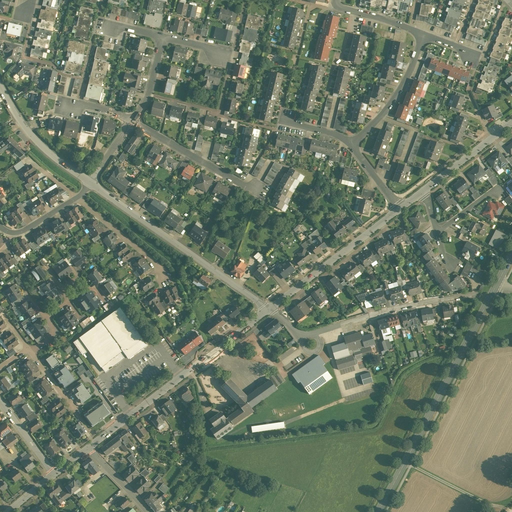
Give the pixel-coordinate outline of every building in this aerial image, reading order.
[(1,0),(1,3),(0,2),(0,12),(1,12),(2,12),(4,5),(9,6),(10,2),(2,0),(1,0)] [(43,0),(49,2),(48,7),(55,9),(55,7),(59,8),(60,0),(43,0)] [(158,1),(155,0),(150,0),(148,11),(156,13),(163,15),(166,2),(158,1)] [(388,0),(388,1),(387,7),(386,10),(392,11),(393,8),(398,9),(400,1),(399,0),(388,0)] [(404,0),(404,2),(400,1),(398,9),(397,13),(402,14),(403,10),(407,11),(407,12),(410,0),(404,0)] [(464,6),(452,2),(450,9),(461,13),(464,6)] [(488,5),(479,2),(477,6),(477,5),(475,9),(476,10),(485,13),(486,10),(490,12),(492,7),(488,5)] [(189,5),(180,3),(177,14),(186,16),(189,5)] [(424,4),(421,4),(419,15),(422,16),(425,16),(428,17),(428,13),(431,13),(433,6),(430,5),(424,4)] [(198,7),(189,5),(186,16),(195,18),(198,7)] [(94,10),(81,7),(78,17),(79,17),(91,20),(94,10)] [(303,10),(293,7),(291,14),(302,17),(303,10)] [(237,13),(221,9),(219,18),(227,20),(226,24),(227,24),(233,26),(234,26),(237,13)] [(461,13),(450,9),(447,16),(458,20),(461,13)] [(55,12),(46,10),(44,11),(41,10),(39,19),(42,20),(54,23),(55,18),(54,16),(55,13),(55,12)] [(485,13),(476,10),(475,13),(474,13),(472,17),(473,18),(482,21),(483,18),(487,19),(489,15),(485,13)] [(155,17),(149,16),(147,21),(145,20),(145,24),(160,28),(163,15),(156,13),(155,17)] [(302,17),(291,14),(289,21),(300,23),(302,17)] [(258,18),(248,15),(246,27),(258,30),(259,26),(262,27),(264,19),(263,20),(258,19),(258,18)] [(332,16),(327,15),(326,21),(325,21),(323,29),(324,29),(322,35),(332,38),(334,38),(337,29),(338,30),(338,27),(337,27),(339,18),(332,16)] [(458,20),(447,16),(444,23),(452,26),(455,27),(456,27),(458,20)] [(91,20),(79,17),(77,23),(79,23),(78,26),(77,26),(76,27),(89,30),(91,20)] [(482,21),(473,18),(472,21),(471,21),(469,25),(470,25),(480,29),(481,26),(484,27),(486,22),(482,21)] [(511,20),(505,18),(504,22),(503,22),(502,26),(511,29),(511,28),(511,20)] [(54,23),(42,20),(41,24),(38,23),(37,28),(40,29),(49,31),(50,27),(53,27),(54,23)] [(185,22),(176,20),(174,26),(173,31),(182,33),(185,22)] [(300,23),(289,21),(288,27),(299,30),(300,23)] [(193,24),(185,22),(182,33),(191,35),(192,30),(193,24)] [(21,27),(9,24),(7,33),(19,36),(21,27)] [(480,29),(470,25),(469,29),(468,29),(466,33),(467,33),(470,34),(470,35),(473,36),(476,37),(477,34),(481,35),(483,30),(480,29)] [(511,29),(502,26),(501,30),(500,29),(499,34),(509,37),(510,34),(511,35),(511,29)] [(76,27),(74,36),(87,39),(89,30),(76,27)] [(258,30),(246,27),(243,40),(252,42),(255,43),(255,39),(257,39),(259,34),(257,33),(257,30),(258,30)] [(299,30),(288,27),(286,33),(297,36),(299,30)] [(217,28),(214,39),(230,42),(232,32),(226,30),(217,28)] [(49,31),(40,29),(39,33),(36,32),(35,37),(38,37),(47,39),(48,35),(49,36),(48,36),(49,36),(50,36),(52,31),(49,31)] [(394,34),(373,29),(372,34),(392,39),(394,34)] [(297,36),(286,33),(285,40),(295,42),(297,36)] [(351,48),(364,51),(365,45),(366,45),(367,44),(368,42),(367,41),(366,41),(367,37),(354,34),(351,48)] [(498,37),(497,37),(496,41),(496,42),(506,45),(507,42),(511,44),(511,40),(511,38),(509,37),(499,34),(498,37)] [(322,35),(321,35),(319,40),(316,52),(315,59),(327,62),(330,50),(331,50),(331,47),(330,47),(332,38),(322,35)] [(47,39),(38,37),(37,41),(34,41),(32,45),(36,46),(45,48),(45,44),(48,45),(50,40),(47,39)] [(147,41),(136,38),(135,40),(133,40),(132,44),(134,45),(133,50),(138,51),(144,53),(147,41)] [(252,42),(243,40),(240,52),(243,53),(248,54),(249,54),(252,43),(252,42)] [(295,42),(285,40),(283,47),(294,49),(295,42)] [(85,45),(69,41),(67,51),(72,52),(83,55),(85,45)] [(395,41),(390,60),(392,60),(402,63),(402,62),(406,44),(395,41)] [(496,42),(495,45),(494,45),(493,49),(493,50),(493,49),(503,53),(504,50),(508,51),(510,46),(506,45),(496,42)] [(5,43),(4,43),(4,45),(1,44),(0,44),(0,49),(3,50),(8,51),(7,59),(6,61),(7,62),(10,63),(11,63),(12,60),(15,61),(18,46),(5,43)] [(45,48),(36,46),(35,50),(32,49),(30,54),(39,56),(42,57),(42,58),(45,58),(48,49),(45,48)] [(106,49),(97,47),(94,59),(105,62),(107,57),(104,56),(106,49)] [(188,50),(176,47),(174,56),(180,57),(180,59),(186,60),(188,50)] [(364,51),(351,48),(348,61),(360,64),(364,51)] [(503,53),(493,49),(493,50),(492,53),(491,53),(490,57),(491,58),(500,61),(501,58),(505,59),(507,54),(503,53)] [(83,55),(72,52),(71,58),(69,58),(68,62),(81,65),(83,55)] [(105,62),(94,59),(91,72),(104,75),(106,75),(109,63),(105,62)] [(432,59),(431,61),(430,63),(429,66),(428,68),(435,71),(439,61),(432,59)] [(137,60),(135,60),(132,69),(144,72),(146,66),(145,66),(145,63),(146,63),(142,61),(137,60)] [(392,60),(390,67),(395,68),(401,69),(403,62),(402,62),(402,63),(392,60)] [(68,62),(66,61),(64,71),(79,74),(81,65),(68,62)] [(445,64),(439,61),(435,71),(442,73),(445,64)] [(17,67),(13,72),(15,74),(13,76),(13,77),(16,80),(17,80),(20,76),(23,73),(32,75),(33,75),(34,68),(35,67),(20,63),(17,67)] [(489,63),(487,67),(485,67),(483,71),(485,72),(486,72),(495,75),(496,71),(499,72),(501,68),(495,66),(489,63)] [(452,66),(445,64),(442,73),(448,75),(452,66)] [(179,69),(166,65),(164,75),(171,77),(175,78),(175,77),(177,69),(179,69)] [(247,67),(236,65),(234,76),(244,78),(247,67)] [(324,68),(313,65),(312,72),(323,74),(324,68)] [(390,67),(384,65),(382,72),(393,74),(395,68),(390,67)] [(458,69),(452,66),(448,75),(455,78),(458,69)] [(351,69),(340,67),(338,73),(349,76),(351,69)] [(464,70),(458,69),(455,78),(460,80),(464,70)] [(57,72),(47,70),(44,80),(55,82),(57,72)] [(222,73),(207,70),(203,88),(209,89),(211,83),(214,84),(219,85),(222,73)] [(469,73),(464,70),(460,80),(465,82),(466,82),(469,74),(469,73)] [(104,75),(91,72),(88,84),(101,87),(104,75)] [(283,74),(272,72),(271,79),(281,82),(283,74)] [(323,74),(312,72),(310,78),(321,81),(323,74)] [(393,74),(382,72),(382,73),(379,72),(378,77),(381,78),(387,80),(392,81),(393,74)] [(495,75),(486,72),(485,72),(484,75),(482,75),(480,79),(482,80),(483,81),(492,84),(492,83),(493,80),(496,81),(498,76),(495,75)] [(134,75),(126,73),(124,82),(132,84),(132,87),(138,89),(140,89),(143,77),(134,75)] [(349,76),(338,73),(337,80),(347,83),(349,76)] [(321,81),(310,78),(309,84),(320,87),(321,81)] [(281,82),(271,79),(269,86),(280,88),(281,82)] [(55,82),(44,80),(42,90),(52,92),(55,82)] [(347,83),(337,80),(335,86),(346,89),(347,83)] [(417,81),(415,80),(412,87),(422,90),(424,84),(417,81)] [(492,84),(483,81),(482,80),(481,84),(479,83),(477,88),(488,92),(490,88),(493,89),(494,85),(492,83),(492,84)] [(167,82),(162,81),(160,92),(169,94),(170,90),(171,90),(173,84),(167,82)] [(244,85),(232,82),(230,92),(237,93),(237,95),(241,96),(241,94),(244,85)] [(101,87),(88,84),(85,97),(101,101),(103,94),(101,93),(102,88),(101,87)] [(320,87),(309,84),(307,91),(317,93),(318,93),(320,87)] [(376,85),(374,85),(373,92),(384,94),(385,88),(376,85)] [(280,88),(269,86),(267,93),(278,95),(280,88)] [(346,89),(335,86),(333,93),(344,96),(346,89)] [(422,90),(412,87),(410,93),(417,96),(419,97),(422,90)] [(307,91),(306,90),(304,97),(315,99),(317,93),(307,91)] [(129,93),(124,92),(121,91),(121,92),(121,93),(120,96),(123,97),(121,104),(123,105),(127,106),(131,107),(131,106),(132,107),(134,106),(134,104),(132,103),(134,94),(129,93)] [(384,94),(373,92),(371,96),(371,97),(371,98),(376,99),(382,101),(384,94)] [(417,96),(410,93),(408,92),(406,99),(415,103),(417,96)] [(278,95),(267,93),(266,100),(275,102),(276,102),(278,95)] [(47,97),(34,94),(32,101),(34,102),(32,109),(38,110),(43,112),(43,111),(47,97)] [(464,98),(455,95),(453,101),(463,104),(465,99),(464,98)] [(315,99),(304,97),(303,103),(314,106),(315,99)] [(370,98),(365,97),(363,103),(367,104),(374,106),(376,99),(371,98),(370,98)] [(266,100),(264,99),(263,106),(273,109),(275,102),(266,100)] [(415,103),(406,99),(403,105),(403,106),(410,108),(413,109),(415,103)] [(237,102),(228,100),(225,111),(234,113),(237,102)] [(463,104),(453,101),(451,106),(460,110),(461,110),(463,104)] [(166,104),(154,102),(151,114),(163,117),(165,108),(166,104)] [(363,103),(356,102),(355,108),(366,111),(367,104),(363,103)] [(314,106),(303,103),(301,109),(312,112),(314,106)] [(410,108),(403,106),(403,105),(400,104),(398,111),(407,115),(410,108)] [(493,105),(482,110),(484,113),(483,114),(485,117),(487,120),(493,117),(497,115),(493,105)] [(183,109),(172,106),(171,110),(170,116),(181,119),(183,109)] [(273,109),(263,106),(261,113),(272,116),(273,109)] [(366,111),(355,108),(353,115),(364,117),(366,111)] [(407,115),(398,111),(396,117),(398,118),(405,121),(405,120),(406,121),(408,122),(410,116),(407,115)] [(200,115),(189,112),(187,121),(188,122),(187,123),(186,122),(185,126),(192,127),(197,128),(198,124),(200,115)] [(272,116),(261,113),(259,120),(264,121),(270,122),(272,116)] [(364,117),(353,115),(352,121),(363,124),(364,117)] [(218,119),(207,116),(205,122),(204,125),(216,128),(218,119)] [(468,119),(459,116),(457,122),(467,125),(469,119),(468,119)] [(98,120),(88,117),(86,126),(85,130),(86,130),(95,132),(96,130),(97,130),(97,129),(96,128),(98,120)] [(45,120),(42,121),(41,118),(39,119),(41,127),(47,126),(45,120)] [(60,121),(50,119),(48,129),(49,129),(55,130),(58,131),(60,121)] [(116,123),(104,120),(101,134),(113,137),(114,131),(115,131),(115,130),(116,123)] [(79,124),(67,121),(63,135),(76,138),(77,133),(79,124)] [(467,125),(457,122),(455,127),(465,131),(467,125)] [(227,124),(223,123),(221,133),(227,134),(228,133),(232,134),(233,128),(234,125),(231,124),(227,124)] [(341,124),(340,127),(339,130),(345,133),(348,128),(341,124)] [(261,130),(247,127),(245,135),(247,135),(258,138),(259,138),(261,130)] [(455,127),(453,133),(463,136),(465,131),(455,127)] [(381,129),(374,147),(386,151),(392,134),(390,133),(385,131),(381,129)] [(453,133),(451,138),(459,141),(460,142),(463,136),(453,133)] [(134,135),(124,149),(132,154),(142,141),(134,135)] [(258,138),(247,135),(246,142),(256,145),(258,138)] [(285,136),(278,135),(278,137),(276,143),(276,146),(282,147),(285,136)] [(291,138),(285,136),(282,147),(289,149),(291,138)] [(21,149),(9,138),(4,143),(8,147),(15,153),(14,154),(15,155),(16,154),(20,158),(23,155),(24,155),(25,153),(20,150),(21,149)] [(298,140),(291,138),(289,149),(295,150),(298,140)] [(104,145),(97,140),(95,147),(100,150),(104,145)] [(305,141),(298,140),(295,150),(302,152),(304,143),(305,141)] [(319,142),(312,140),(311,145),(309,151),(310,151),(316,152),(319,142)] [(443,145),(431,140),(425,157),(437,162),(443,145)] [(256,145),(246,142),(244,149),(244,150),(252,152),(255,152),(256,145)] [(325,143),(319,142),(316,152),(323,154),(325,143)] [(332,145),(325,143),(323,154),(329,155),(332,145)] [(338,146),(332,145),(329,155),(330,156),(329,159),(330,159),(331,160),(334,161),(335,160),(336,160),(337,156),(336,155),(338,146)] [(154,146),(148,156),(155,160),(159,154),(161,150),(154,146)] [(386,151),(374,147),(372,153),(377,154),(383,157),(384,156),(386,151)] [(252,152),(244,150),(244,149),(240,149),(238,156),(238,157),(250,159),(252,152)] [(508,163),(499,152),(488,161),(493,168),(498,164),(501,168),(502,168),(508,163)] [(171,155),(166,153),(165,155),(160,163),(159,165),(165,168),(168,165),(175,169),(176,167),(178,162),(169,157),(171,155)] [(250,159),(238,157),(236,164),(248,167),(250,159)] [(21,161),(14,166),(17,171),(24,166),(21,161)] [(411,168),(399,163),(393,180),(405,184),(411,168)] [(498,164),(493,168),(497,172),(502,168),(501,168),(498,164)] [(31,165),(21,171),(21,172),(22,172),(25,177),(34,171),(31,166),(31,165)] [(185,169),(182,175),(190,179),(194,173),(193,172),(195,169),(188,165),(187,168),(186,168),(185,169)] [(480,165),(468,174),(474,183),(482,177),(486,174),(485,172),(480,165)] [(130,182),(120,175),(124,170),(119,167),(115,172),(114,171),(108,180),(124,191),(129,184),(130,182)] [(300,174),(291,169),(287,174),(295,179),(297,180),(300,174)] [(351,170),(345,169),(344,171),(342,179),(349,181),(351,170)] [(489,169),(485,172),(486,174),(482,177),(485,181),(487,179),(489,178),(493,175),(489,169)] [(358,172),(351,170),(349,181),(348,185),(353,186),(354,185),(355,183),(358,172)] [(34,171),(25,177),(29,182),(29,183),(32,181),(38,177),(38,176),(34,171)] [(199,179),(195,185),(206,192),(213,180),(202,173),(199,179)] [(287,174),(286,174),(283,180),(292,185),(295,179),(287,174)] [(493,175),(489,178),(487,179),(493,186),(499,182),(493,175)] [(463,178),(454,185),(460,194),(470,187),(463,178)] [(292,185),(283,180),(279,185),(288,190),(292,185)] [(29,183),(24,185),(27,189),(34,184),(32,181),(29,183)] [(135,182),(131,186),(126,194),(129,197),(130,196),(129,195),(136,187),(138,184),(135,182)] [(231,190),(218,183),(215,188),(211,195),(224,202),(227,197),(231,190)] [(124,191),(123,192),(126,194),(131,186),(129,184),(124,191)] [(288,190),(279,185),(276,191),(277,192),(285,196),(288,190)] [(66,191),(59,187),(56,189),(60,195),(66,191)] [(135,199),(141,191),(136,187),(129,195),(130,196),(135,199)] [(56,188),(51,192),(57,201),(62,198),(60,195),(56,189),(56,188)] [(369,190),(363,188),(361,196),(368,197),(369,190)] [(141,191),(135,199),(141,203),(147,195),(141,191)] [(57,201),(51,192),(45,195),(51,205),(57,201)] [(285,196),(277,192),(274,198),(275,199),(283,203),(287,197),(285,196)] [(477,192),(473,194),(471,195),(475,201),(481,196),(477,192)] [(450,200),(444,193),(436,199),(445,210),(444,209),(448,206),(449,207),(452,204),(450,200)] [(372,201),(361,198),(359,205),(370,208),(372,201)] [(148,199),(142,206),(147,210),(148,209),(148,208),(153,202),(148,199)] [(160,204),(154,199),(153,202),(148,208),(148,209),(160,217),(166,208),(160,204)] [(283,203),(275,199),(272,204),(272,205),(275,206),(281,210),(285,204),(283,203)] [(44,209),(38,200),(33,203),(39,212),(44,209)] [(22,205),(20,202),(16,205),(19,209),(19,208),(22,212),(25,210),(22,205)] [(28,206),(25,203),(22,205),(25,210),(26,212),(30,210),(28,206)] [(39,212),(33,203),(28,206),(30,210),(33,216),(39,212)] [(495,206),(489,203),(483,214),(491,218),(493,215),(497,218),(504,206),(497,203),(495,206)] [(370,208),(359,205),(358,212),(368,214),(370,208)] [(81,214),(77,207),(76,208),(71,211),(77,221),(77,220),(82,217),(83,217),(81,214)] [(19,209),(13,212),(20,221),(25,218),(22,212),(19,208),(19,209)] [(71,211),(66,215),(65,214),(65,215),(71,224),(77,221),(71,211)] [(20,221),(13,212),(13,213),(8,216),(10,220),(14,225),(19,222),(20,221)] [(176,216),(171,212),(165,221),(176,228),(179,224),(181,220),(176,216)] [(426,222),(418,212),(410,218),(418,229),(426,222)] [(351,218),(343,223),(344,224),(347,228),(347,229),(355,223),(351,218)] [(62,224),(58,219),(50,224),(52,227),(55,233),(60,230),(61,231),(63,230),(65,229),(62,224)] [(90,225),(87,227),(90,232),(99,226),(96,221),(90,225)] [(332,221),(327,225),(332,231),(337,227),(334,224),(332,221)] [(479,225),(473,221),(468,229),(468,230),(474,234),(476,231),(483,235),(487,226),(481,223),(479,225)] [(195,227),(199,230),(200,229),(203,225),(198,222),(195,227)] [(337,227),(332,231),(337,238),(341,236),(343,235),(343,234),(346,232),(345,230),(342,226),(341,224),(340,225),(337,227)] [(99,226),(90,232),(94,237),(98,235),(103,231),(99,226)] [(207,234),(200,229),(199,230),(195,227),(190,233),(197,238),(195,241),(200,245),(207,234)] [(49,238),(43,228),(38,232),(44,241),(49,238)] [(403,229),(397,231),(401,242),(406,240),(405,236),(403,231),(403,229)] [(497,230),(490,245),(498,249),(505,235),(497,230)] [(397,231),(391,233),(394,240),(395,244),(401,242),(397,231)] [(44,241),(38,232),(32,235),(36,241),(38,244),(44,241)] [(112,233),(104,239),(107,242),(106,243),(109,246),(114,243),(117,240),(112,233)] [(465,236),(460,233),(457,238),(463,242),(466,236),(465,236)] [(423,237),(418,240),(419,240),(423,247),(429,242),(431,240),(426,234),(423,237)] [(98,235),(94,237),(92,239),(94,243),(100,238),(98,235)] [(30,248),(23,239),(23,240),(18,243),(24,252),(29,248),(30,249),(30,248)] [(311,247),(310,247),(316,254),(327,246),(322,239),(321,239),(311,247)] [(386,240),(380,242),(385,252),(391,250),(389,246),(386,240)] [(38,244),(36,241),(31,243),(36,249),(37,251),(41,248),(38,244)] [(222,244),(218,241),(212,251),(216,254),(217,252),(225,258),(231,250),(222,244)] [(380,242),(375,245),(378,250),(380,255),(385,252),(380,242)] [(423,247),(421,248),(426,255),(434,248),(429,242),(423,247)] [(479,248),(467,242),(462,253),(461,256),(468,260),(469,258),(473,260),(479,248)] [(24,252),(18,243),(18,244),(13,247),(12,247),(19,256),(24,252)] [(120,248),(116,251),(120,256),(129,250),(125,245),(125,244),(120,248)] [(426,255),(422,258),(424,262),(426,260),(428,263),(425,264),(426,265),(436,256),(432,250),(434,249),(434,248),(426,255)] [(302,255),(295,260),(300,267),(311,258),(306,251),(304,249),(299,252),(302,255)] [(79,250),(74,253),(76,257),(76,258),(72,261),(74,263),(77,267),(86,260),(79,250)] [(129,250),(120,256),(120,257),(124,262),(127,260),(133,255),(129,250)] [(373,256),(370,251),(365,254),(371,263),(376,260),(373,256)] [(371,263),(365,254),(360,257),(362,260),(366,266),(371,263)] [(11,259),(7,255),(2,259),(2,258),(2,259),(8,268),(8,267),(13,264),(14,264),(11,259)] [(436,256),(426,265),(430,271),(439,265),(434,258),(436,256)] [(66,258),(63,260),(65,262),(69,267),(71,265),(68,260),(66,258)] [(137,263),(133,265),(137,270),(146,264),(142,258),(137,263)] [(8,268),(2,259),(0,259),(0,267),(3,272),(3,271),(8,268)] [(240,260),(231,273),(240,279),(245,272),(243,271),(247,265),(240,260)] [(277,269),(279,272),(284,278),(295,270),(288,261),(283,264),(277,269)] [(65,262),(60,266),(66,275),(72,271),(69,267),(65,262)] [(357,267),(353,263),(345,269),(341,272),(343,274),(347,279),(348,281),(354,276),(360,271),(357,267)] [(146,264),(137,270),(141,275),(144,273),(150,269),(146,264)] [(360,264),(357,267),(360,271),(361,273),(365,270),(360,264)] [(439,265),(430,271),(435,277),(444,271),(439,265)] [(46,276),(39,266),(31,272),(38,281),(46,276)] [(60,266),(54,270),(61,279),(66,275),(60,266)] [(489,274),(473,266),(470,271),(486,279),(489,274)] [(261,267),(258,270),(254,274),(262,283),(270,275),(261,267)] [(102,280),(96,271),(89,276),(95,285),(99,283),(102,280)] [(444,271),(435,277),(440,284),(448,278),(444,271)] [(211,281),(203,275),(199,280),(196,278),(194,281),(197,283),(199,282),(205,287),(207,287),(211,281)] [(335,277),(325,284),(333,295),(343,287),(341,284),(335,277)] [(458,277),(451,281),(448,278),(440,284),(446,291),(461,289),(465,286),(458,277)] [(145,282),(140,285),(141,285),(145,291),(154,285),(154,284),(154,285),(150,279),(150,278),(145,282)] [(197,283),(194,281),(192,284),(202,291),(205,288),(205,287),(199,282),(197,283)] [(45,282),(37,287),(40,290),(42,289),(47,285),(45,282)] [(47,285),(42,289),(46,294),(55,288),(51,282),(47,285)] [(418,282),(412,283),(416,294),(421,292),(421,291),(418,282)] [(104,287),(101,289),(107,297),(115,291),(109,283),(104,287)] [(412,283),(407,285),(408,288),(410,296),(416,294),(412,283)] [(14,285),(5,291),(8,297),(18,290),(17,289),(14,285)] [(175,288),(169,290),(174,300),(180,298),(180,297),(178,293),(175,287),(175,288)] [(399,287),(394,288),(398,299),(403,297),(401,290),(400,287),(399,287)] [(59,294),(55,288),(46,294),(47,297),(46,298),(50,302),(52,300),(54,299),(53,298),(58,294),(59,294)] [(394,288),(389,290),(390,294),(392,301),(398,299),(394,288)] [(320,289),(316,292),(315,292),(315,293),(313,295),(312,294),(312,295),(317,302),(319,304),(321,302),(322,303),(327,299),(320,289)] [(18,290),(8,297),(12,302),(12,303),(18,298),(21,296),(19,292),(18,290)] [(169,291),(163,293),(165,299),(167,303),(168,303),(173,300),(174,301),(174,300),(169,290),(169,291)] [(382,291),(376,293),(379,304),(385,302),(383,296),(382,291)] [(94,297),(90,292),(79,300),(82,303),(82,302),(87,309),(87,310),(89,313),(100,305),(96,300),(97,299),(95,297),(94,297)] [(153,295),(147,299),(152,305),(158,301),(159,300),(157,297),(155,293),(153,295)] [(356,296),(361,302),(368,300),(366,293),(356,296)] [(376,293),(370,295),(373,306),(379,304),(376,293)] [(317,302),(312,295),(307,299),(312,305),(317,302)] [(18,298),(12,303),(12,302),(11,303),(13,307),(19,302),(20,301),(18,298)] [(312,305),(307,299),(304,301),(310,309),(313,306),(312,305)] [(158,301),(152,305),(158,314),(164,310),(159,304),(160,303),(158,301)] [(296,306),(292,308),(292,309),(290,311),(296,320),(310,310),(310,309),(304,301),(303,301),(296,306)] [(19,302),(13,307),(12,308),(14,311),(18,309),(18,308),(21,306),(19,302)] [(21,306),(18,308),(18,309),(22,314),(31,308),(26,302),(21,306)] [(230,310),(227,312),(228,314),(232,319),(240,313),(235,306),(230,310)] [(450,306),(448,306),(448,307),(443,307),(443,312),(445,313),(445,317),(449,316),(450,317),(453,316),(454,315),(454,313),(453,308),(453,306),(451,306),(450,306)] [(31,308),(22,314),(26,320),(28,318),(35,313),(31,308)] [(120,308),(102,321),(128,357),(129,359),(147,345),(120,308)] [(432,309),(426,310),(421,310),(423,321),(427,320),(428,322),(434,321),(433,316),(432,309)] [(65,315),(60,318),(60,320),(61,322),(63,322),(66,326),(65,328),(67,330),(68,330),(78,323),(75,318),(73,316),(73,315),(73,316),(70,311),(65,315)] [(414,312),(408,314),(411,326),(416,324),(417,324),(416,318),(414,312)] [(408,314),(401,316),(402,322),(404,327),(405,327),(411,326),(408,314)] [(83,328),(95,319),(92,315),(80,324),(83,328)] [(398,315),(387,318),(392,335),(397,334),(396,330),(395,326),(400,324),(400,322),(398,315)] [(222,319),(221,317),(218,319),(213,323),(218,330),(226,324),(225,322),(222,319)] [(26,320),(21,323),(23,327),(30,322),(31,321),(28,318),(26,320)] [(387,318),(378,321),(380,330),(381,330),(382,336),(383,335),(386,334),(387,337),(392,335),(387,318)] [(281,327),(276,319),(271,323),(277,330),(281,327)] [(32,325),(28,328),(32,333),(41,326),(38,321),(32,325)] [(115,366),(128,357),(102,321),(80,338),(89,351),(104,371),(112,365),(115,366)] [(23,327),(25,331),(28,328),(32,325),(30,322),(23,327)] [(213,323),(206,329),(211,335),(218,330),(213,323)] [(277,330),(271,323),(266,327),(268,330),(263,333),(267,338),(275,332),(274,332),(277,330)] [(41,326),(32,333),(36,338),(36,339),(42,334),(46,332),(41,326)] [(4,336),(1,339),(5,344),(14,338),(10,332),(4,336)] [(203,341),(195,332),(189,336),(196,345),(197,346),(203,341)] [(370,347),(370,345),(364,347),(361,337),(362,337),(360,332),(344,337),(346,342),(348,351),(353,349),(356,359),(362,358),(362,357),(373,354),(371,348),(371,346),(370,347)] [(42,334),(36,339),(36,338),(34,339),(37,343),(44,338),(42,334)] [(362,337),(361,337),(364,347),(370,345),(374,344),(375,344),(372,334),(362,337)] [(196,345),(190,337),(187,339),(194,347),(196,345)] [(14,338),(5,344),(9,350),(12,347),(18,343),(14,338)] [(89,351),(80,338),(73,343),(77,347),(82,355),(89,351)] [(194,347),(187,339),(184,341),(191,350),(194,347)] [(184,341),(184,340),(178,345),(185,354),(191,350),(184,341)] [(385,341),(378,343),(381,351),(387,349),(388,349),(385,341)] [(348,351),(346,342),(331,347),(335,360),(336,359),(337,361),(336,361),(339,370),(356,365),(355,361),(357,360),(356,359),(353,349),(348,351)] [(53,354),(46,360),(48,362),(52,368),(58,364),(59,363),(53,354)] [(319,355),(292,375),(298,383),(300,382),(309,394),(332,378),(323,365),(325,364),(319,355)] [(24,364),(21,367),(25,372),(33,365),(30,360),(24,364)] [(33,365),(25,372),(28,377),(31,375),(37,370),(33,365)] [(89,378),(93,376),(89,370),(86,371),(82,365),(77,368),(79,371),(77,372),(80,376),(85,372),(89,378)] [(61,383),(60,384),(64,388),(75,380),(65,366),(54,374),(57,379),(63,375),(60,371),(65,367),(74,380),(64,387),(61,383)] [(61,383),(64,387),(74,380),(65,367),(60,371),(63,375),(57,379),(61,383)] [(271,381),(281,375),(279,372),(267,380),(265,382),(266,383),(271,380),(271,381)] [(370,372),(361,375),(364,385),(373,382),(370,372)] [(281,375),(271,381),(276,387),(285,380),(283,379),(281,375)] [(5,377),(4,378),(0,380),(0,387),(3,391),(7,389),(10,386),(12,385),(9,381),(9,380),(8,379),(7,378),(6,377),(5,377)] [(245,394),(230,379),(224,384),(222,386),(234,399),(235,400),(236,401),(239,403),(248,397),(245,394)] [(44,380),(35,387),(39,392),(48,385),(44,380)] [(229,417),(226,419),(222,413),(221,414),(220,415),(219,414),(210,420),(215,427),(211,430),(218,439),(233,428),(232,426),(234,425),(254,411),(251,408),(277,389),(276,387),(271,381),(271,380),(266,383),(248,397),(239,403),(242,408),(229,417)] [(79,399),(78,399),(81,404),(91,396),(81,383),(72,390),(75,395),(75,394),(79,392),(76,389),(81,385),(89,396),(82,402),(79,399)] [(48,385),(39,392),(43,397),(45,395),(52,390),(48,385)] [(89,396),(81,385),(76,389),(79,392),(75,394),(78,399),(79,399),(82,402),(89,396)] [(187,387),(179,393),(183,399),(186,397),(189,395),(192,393),(187,387)] [(13,406),(17,403),(22,399),(19,396),(17,396),(16,393),(8,399),(13,406)] [(49,400),(45,395),(43,397),(41,398),(43,400),(40,401),(42,404),(49,400)] [(52,404),(49,407),(53,412),(62,406),(58,400),(52,404)] [(161,407),(165,413),(168,417),(176,410),(175,409),(176,408),(175,407),(171,402),(170,400),(161,407)] [(103,417),(104,418),(111,413),(102,402),(98,405),(98,404),(87,411),(88,412),(84,415),(92,427),(99,422),(98,421),(92,425),(86,417),(103,405),(109,413),(103,417)] [(25,405),(18,410),(23,418),(30,412),(25,405)] [(103,417),(109,413),(103,405),(86,417),(92,425),(98,421),(99,422),(104,419),(104,418),(103,417)] [(62,406),(53,412),(57,418),(66,411),(62,406)] [(33,412),(26,417),(29,420),(35,415),(33,412)] [(35,415),(29,420),(31,423),(36,419),(38,418),(36,415),(35,415)] [(159,416),(152,421),(158,428),(161,426),(162,428),(165,426),(163,424),(164,423),(164,422),(160,417),(159,416)] [(31,423),(27,426),(32,433),(40,427),(38,424),(38,422),(36,419),(31,423)] [(253,432),(285,428),(285,422),(252,426),(253,432)] [(10,431),(5,423),(0,426),(0,433),(1,432),(2,433),(3,432),(5,435),(10,431)] [(143,427),(140,423),(135,427),(136,428),(135,430),(138,434),(140,438),(141,437),(144,437),(146,433),(147,433),(144,429),(144,427),(143,427)] [(78,424),(75,426),(75,428),(72,430),(78,438),(85,433),(82,429),(78,424)] [(69,434),(64,427),(61,429),(62,431),(66,436),(69,434)] [(126,430),(118,436),(126,446),(127,444),(131,449),(131,448),(134,446),(128,437),(131,435),(126,430)] [(66,436),(62,431),(59,433),(59,435),(56,437),(64,448),(69,445),(67,442),(69,440),(66,436)] [(7,438),(2,442),(6,446),(7,448),(11,445),(11,446),(18,441),(14,436),(12,434),(7,438)] [(140,438),(138,434),(135,435),(141,443),(144,440),(141,437),(140,438)] [(118,436),(102,449),(107,456),(120,446),(125,452),(128,449),(126,446),(118,436)] [(55,446),(51,441),(48,444),(48,446),(46,448),(51,455),(58,450),(55,446)] [(135,454),(131,448),(131,449),(127,444),(126,446),(128,449),(132,454),(133,456),(135,454)] [(133,456),(132,454),(127,458),(132,464),(134,462),(137,460),(133,456)] [(27,458),(24,460),(23,458),(20,461),(20,462),(21,464),(27,472),(35,466),(30,461),(28,457),(27,457),(27,458)] [(89,458),(81,464),(85,469),(87,468),(93,475),(99,470),(89,458)] [(130,469),(123,475),(130,482),(139,474),(135,469),(133,467),(130,469)] [(16,469),(9,474),(15,482),(21,476),(16,469)] [(144,478),(134,487),(141,494),(150,486),(148,483),(144,478)] [(73,481),(65,487),(67,489),(70,494),(72,493),(73,495),(78,491),(80,489),(79,488),(75,482),(73,481)] [(61,490),(55,483),(46,491),(57,505),(62,501),(65,499),(61,494),(60,494),(58,492),(61,490)] [(169,488),(163,483),(159,489),(165,494),(169,488)] [(67,489),(61,494),(65,499),(71,494),(70,494),(67,489)] [(78,491),(73,495),(77,499),(82,495),(78,491)] [(152,493),(144,500),(150,506),(157,501),(158,500),(156,498),(158,495),(156,493),(154,495),(152,493)] [(88,503),(82,497),(78,501),(84,507),(88,503)] [(125,497),(122,500),(121,499),(116,503),(119,506),(120,505),(124,509),(130,503),(125,497)] [(159,503),(157,501),(150,506),(150,507),(154,511),(157,511),(163,508),(159,503)] [(119,506),(116,503),(114,505),(120,511),(124,509),(120,505),(119,506)]
